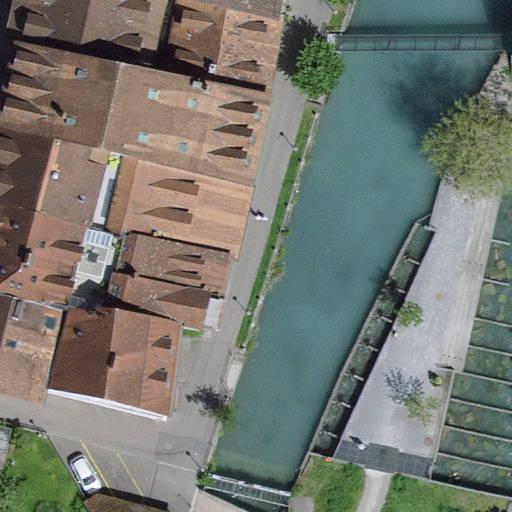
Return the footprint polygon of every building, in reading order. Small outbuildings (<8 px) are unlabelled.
[(166,78),(180,0),(10,0),(7,19),(14,21),(8,45),(166,78)] [(285,19),(185,0),(180,0),(166,78),(267,99),(285,19)] [(185,0),(285,19),(288,6),(274,3),(274,0),(185,0)] [(0,129),(126,158),(149,162),(166,78),(8,45),(0,82),(0,129)] [(267,99),(166,78),(149,162),(248,185),(267,99)] [(0,210),(109,237),(126,158),(0,129),(0,210)] [(149,162),(126,158),(109,237),(122,240),(198,256),(194,278),(208,281),(225,285),(242,211),(248,185),(149,162)] [(68,310),(104,315),(122,240),(109,237),(0,210),(0,293),(64,309),(68,310)] [(198,256),(122,240),(104,315),(181,329),(185,311),(200,315),(208,281),(194,278),(198,256)] [(0,378),(41,388),(45,370),(64,309),(0,293),(0,378)] [(165,398),(181,329),(68,310),(64,309),(45,370),(165,398)] [(174,511),(175,511),(95,491),(81,499),(88,511),(174,511)]
